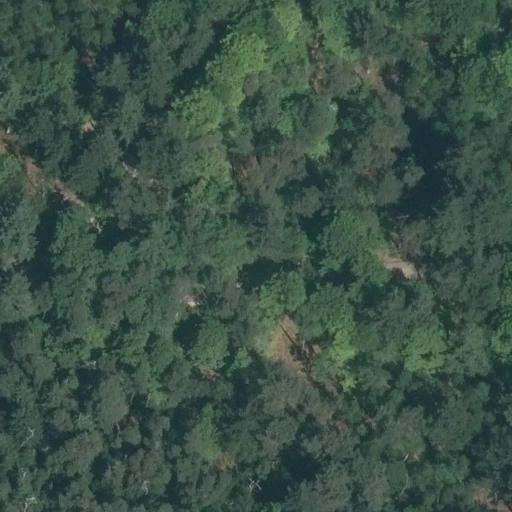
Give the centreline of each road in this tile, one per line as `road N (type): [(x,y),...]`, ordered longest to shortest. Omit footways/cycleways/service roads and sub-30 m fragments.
road 1 (track): [(511,273),(30,290)]
road 2 (track): [(0,308),(30,290),(54,238),(277,0)]
